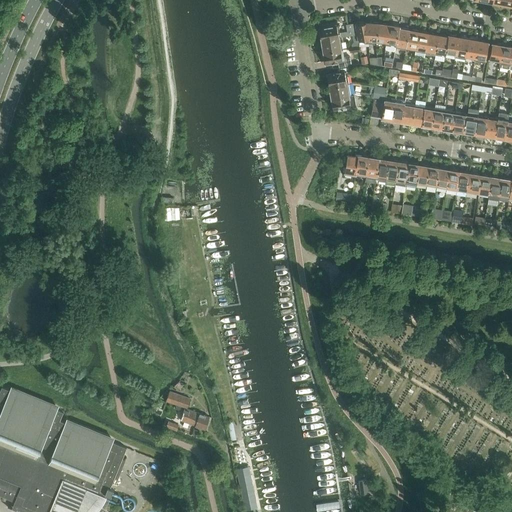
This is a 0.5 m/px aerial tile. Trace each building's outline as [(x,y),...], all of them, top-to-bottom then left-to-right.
[(359,42),(369,42),(366,23),(363,23),(363,22),(357,22),(357,23),(356,23),(359,42)] [(373,23),(366,23),(369,42),(377,42),(380,22),(373,22),(373,23)] [(387,23),(380,22),(377,42),(386,43),(390,25),(386,24),(387,23)] [(322,40),(341,37),(355,34),(353,23),(346,24),(347,31),(340,32),(339,25),(320,28),(320,29),(319,31),(320,35),(321,36),(322,40)] [(393,25),(390,25),(386,43),(385,49),(395,51),(396,47),(399,28),(400,26),(399,26),(399,25),(393,24),(393,25)] [(402,29),(399,28),(396,47),(406,49),(409,30),(408,30),(409,29),(402,28),(402,29)] [(412,30),(409,30),(406,49),(415,50),(419,32),(418,31),(418,30),(412,29),(412,30)] [(419,32),(415,50),(414,56),(424,58),(425,52),(429,33),(428,33),(428,32),(422,31),(422,32),(419,32)] [(425,52),(435,54),(439,35),(438,35),(438,34),(432,33),(432,34),(429,33),(425,52)] [(449,35),(449,36),(445,54),(455,56),(459,37),(455,36),(456,35),(450,34),(449,35)] [(442,36),(439,35),(435,54),(445,56),(445,54),(449,36),(442,35),(442,36)] [(462,37),(459,37),(455,56),(465,58),(469,38),(462,36),(462,37)] [(324,52),(343,49),(341,37),(322,40),(323,44),(322,45),(322,50),(324,50),(324,52)] [(475,39),(469,38),(465,58),(475,60),(478,40),(475,40),(475,39)] [(482,41),(478,40),(475,60),(485,61),(489,42),(488,42),(488,41),(482,40),(482,41)] [(489,60),(500,62),(503,44),(498,43),(497,44),(492,43),(489,60)] [(508,45),(503,44),(500,62),(499,66),(500,67),(508,69),(509,67),(511,52),(511,46),(509,46),(508,45)] [(346,66),(345,61),(343,49),(324,52),(324,53),(323,54),(324,59),(325,60),(326,64),(338,62),(339,67),(346,66)] [(443,68),(442,76),(451,77),(452,70),(443,68)] [(330,86),(349,83),(347,71),(328,74),(329,79),(328,80),(328,84),(330,85),(330,86)] [(331,94),(332,98),(351,95),(349,83),(330,86),(330,87),(329,89),(330,94),(331,94)] [(384,99),(386,88),(374,86),(373,97),(384,99)] [(354,94),(351,95),(332,98),(333,102),(332,103),(332,107),(334,108),(334,110),(358,106),(357,99),(355,99),(354,94)] [(384,100),(374,98),(371,117),(381,118),(384,100)] [(391,101),(384,100),(381,118),(382,118),(382,120),(387,120),(388,119),(392,120),(393,114),(394,113),(395,110),(393,108),(395,99),(391,98),(391,101)] [(393,114),(392,120),(392,121),(397,122),(399,121),(402,122),(403,115),(404,114),(405,112),(404,110),(405,103),(405,101),(395,99),(393,108),(395,110),(394,113),(393,114)] [(424,113),(425,106),(426,101),(416,100),(415,105),(414,112),(415,113),(414,116),(413,117),(412,123),(412,125),(417,125),(419,124),(422,125),(423,119),(424,118),(425,115),(424,113)] [(414,112),(415,105),(405,103),(404,110),(405,112),(404,114),(403,115),(402,122),(403,122),(402,123),(407,124),(409,123),(412,123),(413,117),(414,116),(415,113),(414,112)] [(433,121),(432,127),(433,128),(437,129),(439,128),(442,128),(443,122),(444,122),(445,118),(444,117),(445,110),(446,106),(436,104),(435,108),(434,115),(435,117),(434,120),(433,121)] [(434,115),(435,108),(425,106),(424,113),(425,115),(424,118),(423,119),(422,125),(423,126),(428,127),(429,126),(432,127),(433,121),(434,120),(435,117),(434,115)] [(454,118),(455,111),(445,110),(444,117),(445,118),(444,122),(443,122),(442,128),(443,130),(447,130),(449,129),(452,130),(453,124),(454,123),(455,120),(454,118)] [(453,124),(452,130),(453,130),(454,131),(458,132),(459,131),(463,132),(466,113),(455,111),(454,118),(455,120),(454,123),(453,124)] [(476,123),(478,115),(467,113),(464,132),(465,132),(465,133),(471,134),(472,133),(475,134),(476,128),(477,127),(477,124),(476,123)] [(487,124),(488,117),(478,115),(476,123),(477,124),(477,127),(476,128),(475,134),(475,135),(481,136),(482,135),(485,135),(486,129),(487,128),(488,125),(487,124)] [(497,125),(498,118),(488,117),(487,124),(488,125),(487,128),(486,129),(485,135),(486,135),(486,137),(491,137),(492,137),(495,137),(496,131),(497,130),(498,127),(497,125)] [(507,127),(508,120),(498,118),(497,125),(498,127),(497,130),(496,131),(495,137),(496,137),(496,138),(501,139),(502,138),(505,139),(506,132),(507,132),(508,129),(507,127)] [(355,176),(355,174),(356,167),(355,165),(356,162),(357,161),(358,156),(355,155),(355,156),(347,155),(347,157),(346,156),(345,162),(346,162),(344,174),(355,176)] [(362,156),(358,156),(357,161),(356,162),(355,165),(356,167),(355,174),(365,176),(367,168),(366,167),(366,164),(368,163),(368,157),(367,156),(363,155),(362,156)] [(367,168),(365,176),(375,177),(377,170),(376,169),(376,166),(378,165),(379,159),(378,159),(377,158),(373,157),(372,158),(368,157),(368,163),(366,164),(366,167),(367,168)] [(381,159),(379,159),(378,165),(376,166),(376,169),(377,170),(375,177),(379,178),(378,183),(385,184),(386,179),(387,172),(386,170),(386,168),(388,167),(389,161),(388,161),(388,159),(383,159),(381,159)] [(387,172),(386,179),(396,181),(397,173),(396,172),(396,169),(398,169),(399,162),(398,162),(398,161),(393,160),(392,161),(389,161),(388,167),(386,168),(386,170),(387,172)] [(402,163),(399,162),(398,169),(396,169),(396,172),(397,173),(396,181),(395,184),(405,186),(406,182),(407,175),(406,173),(406,171),(408,170),(409,164),(408,164),(408,163),(403,162),(402,163)] [(407,175),(406,182),(416,184),(417,177),(416,175),(416,172),(418,171),(419,165),(418,165),(417,164),(413,163),(412,164),(409,164),(408,170),(406,171),(406,173),(407,175)] [(421,166),(419,165),(418,171),(416,172),(416,175),(417,177),(416,184),(426,186),(427,179),(426,177),(427,174),(428,173),(429,167),(428,167),(427,166),(423,165),(421,166)] [(427,179),(426,186),(436,187),(437,180),(436,179),(436,176),(438,175),(439,169),(438,169),(437,167),(433,167),(431,168),(429,167),(428,173),(427,174),(426,177),(427,179)] [(442,169),(439,169),(438,175),(436,176),(436,179),(437,180),(436,187),(446,189),(447,182),(446,180),(447,177),(448,176),(449,170),(448,170),(447,169),(443,168),(442,169)] [(447,182),(446,189),(456,190),(457,183),(456,182),(457,179),(458,178),(459,172),(458,172),(457,170),(453,170),(452,171),(449,170),(448,176),(447,177),(446,180),(447,182)] [(462,172),(459,172),(458,178),(457,179),(456,182),(457,183),(456,190),(466,192),(467,185),(466,184),(467,181),(468,180),(469,173),(468,173),(468,172),(463,171),(462,172)] [(476,194),(479,175),(478,175),(478,174),(473,173),(472,174),(469,173),(468,180),(467,181),(466,184),(467,185),(466,192),(476,194)] [(478,194),(488,196),(489,188),(490,188),(491,184),(490,183),(491,177),(488,176),(487,175),(482,174),(482,175),(481,175),(478,194)] [(498,200),(498,197),(499,190),(500,189),(501,186),(500,185),(501,179),(498,178),(497,177),(492,176),(492,177),(491,177),(490,183),(491,184),(490,188),(489,188),(488,196),(488,198),(498,200)] [(498,197),(508,199),(509,191),(510,191),(511,187),(510,186),(511,180),(508,180),(507,178),(502,178),(502,179),(501,179),(500,185),(501,186),(500,189),(499,190),(498,197)] [(350,204),(350,198),(342,197),(343,193),(337,192),(335,202),(350,204)] [(401,213),(402,207),(392,205),(391,212),(401,213)] [(166,219),(181,218),(180,206),(166,206),(166,219)] [(504,222),(496,221),(495,229),(503,230),(504,222)] [(95,511),(99,509),(101,506),(101,507),(102,505),(104,503),(105,501),(105,500),(105,499),(106,498),(107,497),(107,495),(111,496),(111,495),(113,490),(114,490),(110,488),(114,478),(118,479),(125,460),(122,459),(127,447),(113,442),(113,441),(65,421),(65,422),(60,420),(63,412),(57,409),(58,409),(10,389),(10,390),(2,387),(0,391),(0,495),(16,502),(15,504),(25,508),(27,509),(31,511),(95,511)] [(170,391),(167,400),(187,407),(191,398),(170,391)] [(181,419),(185,420),(183,425),(188,426),(189,422),(196,424),(200,413),(185,408),(181,419)] [(209,417),(200,413),(196,424),(206,427),(209,417)] [(167,425),(177,429),(178,424),(169,420),(167,425)] [(253,508),(255,508),(257,507),(249,467),(237,469),(245,510),(253,508)] [(366,480),(359,481),(361,493),(368,493),(366,480)]
